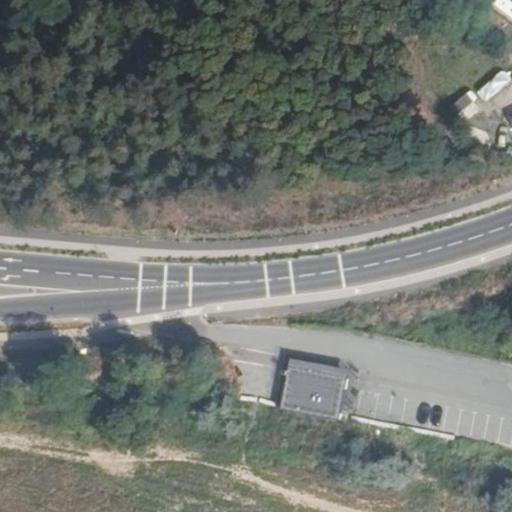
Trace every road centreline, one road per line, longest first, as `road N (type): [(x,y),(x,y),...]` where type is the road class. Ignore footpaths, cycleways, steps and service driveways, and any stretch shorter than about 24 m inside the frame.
road 1 (secondary): [(0,312),(291,277)]
road 2 (secondary): [(291,277),(0,264)]
road 3 (secondary): [(291,277),(420,256),(511,226)]
